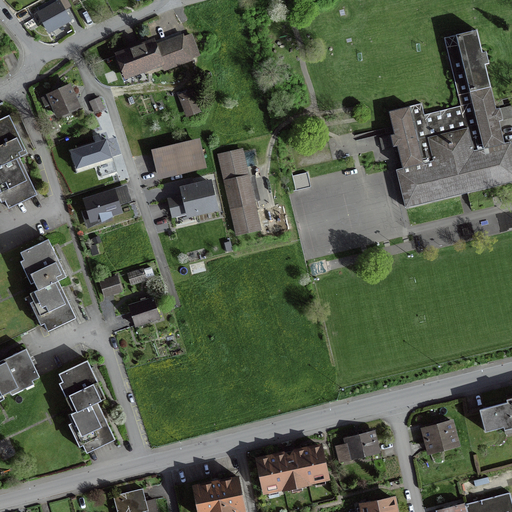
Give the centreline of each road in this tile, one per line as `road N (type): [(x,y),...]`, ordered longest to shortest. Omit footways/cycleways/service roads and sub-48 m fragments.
road 1 (residential): [(164,459),(392,402)]
road 2 (residential): [(42,355),(97,332),(140,466)]
road 3 (residential): [(17,85),(55,199),(8,221)]
road 4 (residential): [(34,55),(184,0)]
road 5 (residential): [(0,502),(140,466)]
road 6 (residential): [(392,402),(511,371)]
